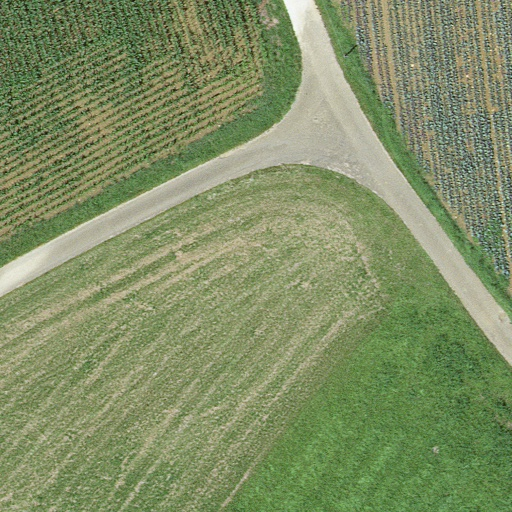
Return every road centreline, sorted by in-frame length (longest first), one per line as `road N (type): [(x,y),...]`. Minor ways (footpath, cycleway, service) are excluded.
road 1 (track): [(0,286),(237,169),(345,126)]
road 2 (unclassified): [(345,126),(511,345)]
road 3 (track): [(304,0),(345,126)]
